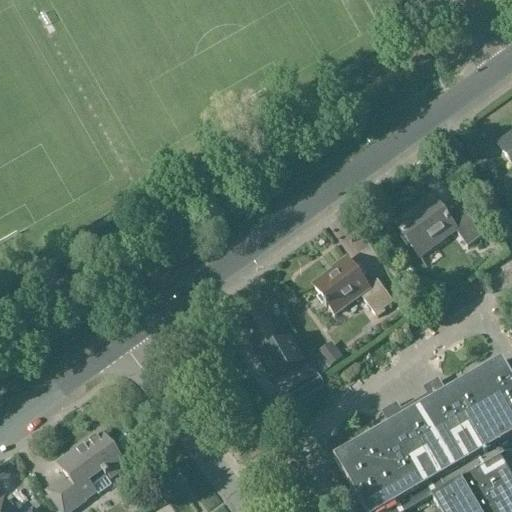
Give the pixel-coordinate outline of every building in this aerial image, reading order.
[(511,138),(499,149),(511,167),(511,138)] [(468,251),(484,239),(457,202),(442,214),(433,201),(395,228),(419,260),(456,234),(468,251)] [(376,318),(394,305),(377,283),(368,290),(348,263),(313,288),(335,318),(361,299),(376,318)] [(261,318),(241,330),(258,359),(257,359),(272,385),(305,365),(290,340),(278,347),(261,318)] [(318,356),(329,371),(342,362),(331,346),(318,356)] [(511,381),(502,364),(334,462),(363,511),(511,511),(511,479),(495,450),(511,440),(511,381)] [(293,409),(324,391),(317,379),(286,397),(293,409)] [(292,416),(278,393),(266,401),(281,423),(292,416)] [(110,483),(128,470),(101,433),(73,454),(74,456),(57,469),(66,481),(47,495),(59,511),(79,511),(98,498),(92,489),(105,479),(106,481),(108,479),(110,483)]
